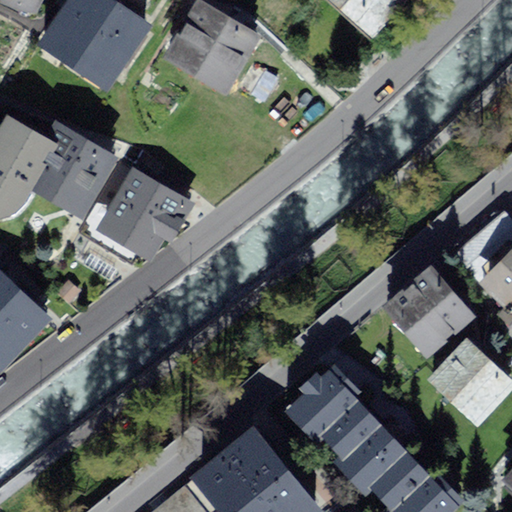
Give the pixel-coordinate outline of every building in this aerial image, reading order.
[(130,0),(65,0),(43,35),(109,77),(151,13),(130,0)] [(261,30),(207,0),(189,0),(164,49),(221,87),(261,30)] [(327,0),(363,34),(394,0),(327,0)] [(50,137),(0,106),(0,216),(0,217),(50,137)] [(121,137),(73,106),(32,170),(81,201),(121,137)] [(184,196),(123,161),(85,227),(146,262),(184,196)] [(511,226),(495,208),(449,249),(466,268),(511,227),(511,226)] [(511,237),(470,281),(496,304),(488,310),(511,335),(511,237)] [(382,299),(429,351),(473,313),(427,260),(382,299)] [(0,270),(0,361),(45,312),(0,270)] [(511,368),(464,325),(422,371),(475,418),(511,377),(511,368)] [(325,357),(279,403),(310,434),(356,388),(325,357)] [(356,388),(310,434),(332,454),(377,408),(356,388)] [(377,408),(332,454),(358,481),(404,435),(377,408)] [(213,503),(220,511),(299,511),(323,493),(256,413),(186,469),(213,503)] [(404,435),(358,481),(383,505),(429,459),(404,435)] [(511,497),(511,447),(487,475),(511,497)] [(429,459),(383,505),(389,511),(442,511),(462,493),(429,459)] [(201,511),(213,503),(186,469),(132,511),(201,511)]
